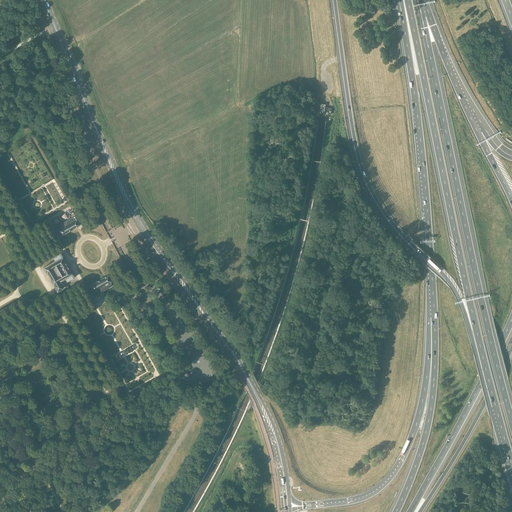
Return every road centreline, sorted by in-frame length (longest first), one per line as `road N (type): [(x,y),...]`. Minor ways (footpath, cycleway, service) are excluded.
road 1 (motorway): [(511,425),(421,14)]
road 2 (motorway): [(334,0),(364,176),(402,236),(455,290),(480,347)]
road 3 (motorway): [(407,0),(480,347)]
road 4 (unclassified): [(135,511),(196,405),(117,236),(139,223)]
road 5 (primary): [(285,507),(274,438),(254,391),(139,223)]
road 6 (motorway): [(403,0),(434,316)]
road 7 (motorway): [(434,316),(416,422),(391,475),(352,500),(285,507)]
road 8 (primary): [(139,223),(43,0)]
road 9 (motorway): [(410,511),(511,319)]
road 10 (motorway): [(434,316),(426,431),(395,511)]
road 11 (motorway): [(418,511),(511,346)]
road 12 (motorway): [(477,133),(421,14)]
road 13 (motorway): [(480,347),(511,464)]
